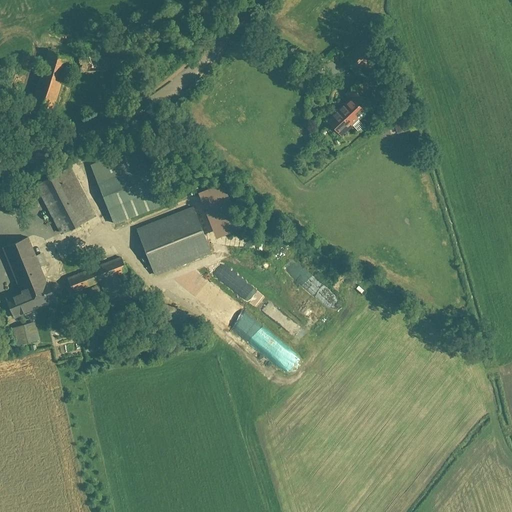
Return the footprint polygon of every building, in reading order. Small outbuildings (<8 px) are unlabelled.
[(368,38),(347,57),(360,71),(380,52),(368,38)] [(70,59),(51,53),(35,102),(54,108),(70,59)] [(111,56),(81,57),(81,71),(111,70),(111,56)] [(309,90),(322,90),(321,77),(308,77),(309,90)] [(383,100),(364,79),(347,93),(352,98),(366,115),(383,100)] [(352,98),(329,119),(343,135),(366,115),(352,98)] [(142,145),(94,163),(118,222),(165,204),(142,145)] [(98,213),(73,166),(38,185),(63,232),(98,213)] [(246,225),(228,181),(203,191),(220,236),(246,225)] [(194,205),(139,227),(158,274),(213,253),(194,205)] [(38,253),(31,236),(5,246),(23,292),(11,296),(18,315),(58,299),(52,282),(49,283),(42,265),(49,262),(45,251),(38,253)] [(122,257),(73,276),(80,295),(129,275),(122,257)] [(34,320),(14,326),(20,344),(39,338),(34,320)]
